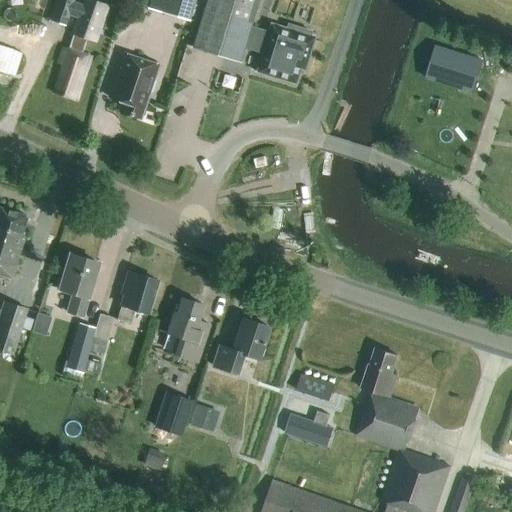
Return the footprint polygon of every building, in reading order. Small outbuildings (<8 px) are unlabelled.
[(81,0),(81,4),(70,1),(70,0),(53,0),(47,19),(63,24),(66,14),(77,17),(72,33),(94,40),(105,3),(94,0),(81,0)] [(149,0),(147,7),(185,19),(182,28),(193,32),(193,21),(189,20),(195,0),(149,0)] [(268,24),(266,33),(248,28),(242,47),(261,53),(255,72),(266,75),(267,74),(274,76),(274,77),(293,83),(297,68),(302,70),(312,37),(307,36),(309,32),(286,25),(285,29),(268,24)] [(472,94),(483,59),(435,44),(425,79),(472,94)] [(75,101),(90,56),(63,48),(57,63),(63,65),(53,93),(75,101)] [(139,118),(157,66),(122,54),(108,97),(122,102),(118,111),(139,118)] [(21,233),(26,216),(0,208),(0,275),(10,279),(21,246),(19,245),(23,233),(21,233)] [(87,297),(97,263),(69,254),(58,289),(73,293),(67,312),(81,316),(87,297)] [(146,313),(156,280),(127,272),(120,293),(123,294),(120,305),(116,320),(130,324),(134,310),(146,313)] [(197,321),(202,305),(180,298),(176,313),(172,311),(165,333),(178,337),(172,354),(196,362),(208,324),(197,321)] [(0,351),(12,355),(28,308),(3,300),(0,309),(0,351)] [(46,332),(51,314),(39,311),(34,329),(46,332)] [(95,327),(88,350),(102,354),(112,318),(99,314),(95,327)] [(257,359),(268,327),(242,318),(232,350),(218,345),(212,366),(236,374),(242,354),(257,359)] [(88,350),(95,327),(78,323),(65,368),(81,373),(88,350)] [(392,374),(398,356),(375,348),(369,364),(368,363),(360,386),(372,390),(357,435),(398,449),(381,501),(388,503),(385,511),(368,511),(272,479),(261,511),(414,511),(415,511),(416,511),(434,511),(450,466),(404,450),(419,409),(389,399),(389,397),(390,397),(397,375),(392,374)] [(303,373),(299,388),(329,395),(333,380),(303,373)] [(165,397),(156,427),(176,434),(185,403),(165,397)] [(191,423),(215,430),(221,409),(198,402),(191,423)] [(148,448),(143,465),(158,470),(164,453),(148,448)] [(463,511),(475,481),(462,477),(449,511),(463,511)]
